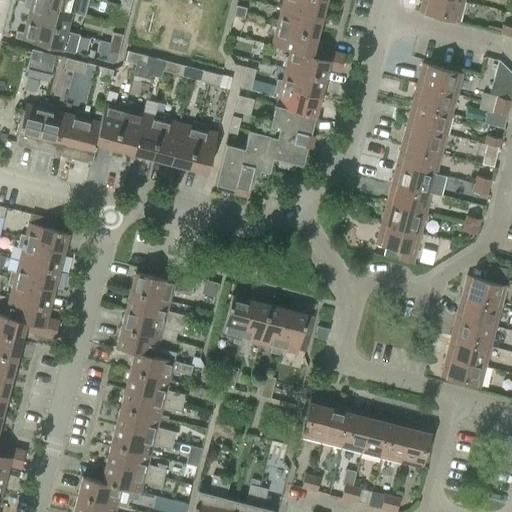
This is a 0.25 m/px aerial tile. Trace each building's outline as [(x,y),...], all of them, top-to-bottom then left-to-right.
[(24,0),(25,1),(70,13),(84,16),(88,0),(24,0)] [(120,0),(119,6),(130,8),(131,0),(120,0)] [(320,20),(324,0),(283,0),(281,10),(320,20)] [(464,2),(454,0),(422,0),(419,12),(459,22),(464,2)] [(66,30),(70,13),(25,1),(23,7),(30,9),(27,21),(66,31),(66,30)] [(130,8),(119,6),(117,16),(127,18),(130,8)] [(246,8),(236,6),(233,16),(244,19),(246,8)] [(316,37),(320,20),(281,10),(278,21),(273,19),(271,26),(276,27),(316,37)] [(66,31),(27,21),(24,33),(17,31),(15,38),(75,53),(80,34),(66,30),(66,31)] [(511,27),(503,25),(501,33),(511,35),(511,27)] [(313,47),(316,37),(276,27),(272,46),(290,51),(290,50),(333,61),(336,52),(313,47)] [(110,43),(120,46),(123,36),(112,33),(110,43)] [(107,54),(117,56),(120,46),(110,43),(107,54)] [(42,52),(31,50),(27,69),(50,74),(55,55),(42,52)] [(285,68),(325,78),(327,69),(340,72),(345,55),(336,52),(333,61),(290,50),(290,51),(285,68)] [(135,64),(137,54),(128,51),(125,62),(135,64)] [(137,54),(135,64),(145,67),(148,57),(137,54)] [(73,71),(76,61),(66,58),(63,68),(73,71)] [(76,61),(73,71),(84,74),(87,64),(76,61)] [(172,74),(175,63),(165,61),(162,71),(172,74)] [(175,63),(172,74),(183,77),(185,66),(175,63)] [(422,63),(417,85),(456,95),(462,73),(422,63)] [(243,78),(253,80),(256,70),(245,67),(243,78)] [(110,81),(113,70),(103,68),(100,78),(110,81)] [(275,86),(320,97),(325,78),(285,68),(282,81),(277,80),(275,86)] [(209,83),(212,73),(201,70),(199,81),(209,83)] [(212,73),(209,83),(219,86),(222,75),(212,73)] [(253,80),(243,78),(240,88),(250,90),(253,80)] [(508,108),(510,100),(511,93),(511,86),(492,81),(489,95),(482,93),(480,101),(508,108)] [(417,85),(412,104),(451,114),(456,95),(417,85)] [(315,116),(320,97),(275,86),(274,92),(279,94),(276,105),(275,105),(275,106),(315,116)] [(236,104),(252,108),(254,100),(238,96),(236,104)] [(16,143),(34,147),(46,103),(39,101),(38,107),(25,103),(16,143)] [(503,128),(508,108),(480,101),(478,109),(486,111),(483,123),(503,128)] [(104,104),(100,123),(95,143),(114,148),(125,103),(118,102),(117,107),(104,104)] [(34,147),(53,152),(63,113),(51,110),(52,105),(46,103),(34,147)] [(114,148),(132,153),(142,113),(130,110),(131,105),(125,103),(114,148)] [(251,108),(252,108),(236,104),(234,112),(250,116),(251,108)] [(446,135),(451,114),(412,104),(406,125),(446,135)] [(296,164),(302,165),(314,116),(315,117),(315,116),(275,106),(270,125),(279,127),(277,138),(267,136),(263,156),(273,158),(280,160),(278,167),(294,171),(296,164)] [(53,152),(72,157),(83,113),(77,111),(75,116),(63,113),(53,152)] [(155,116),(142,113),(132,153),(151,157),(162,113),(156,111),(155,116)] [(89,114),(83,113),(72,157),(91,162),(95,143),(100,123),(88,120),(89,114)] [(169,115),(162,113),(151,157),(169,162),(179,123),(167,120),(169,115)] [(231,124),(239,127),(241,119),(233,116),(231,124)] [(169,162),(188,167),(199,122),(193,121),(192,126),(179,123),(169,162)] [(199,122),(188,167),(207,172),(217,133),(204,129),(206,124),(199,122)] [(239,127),(231,124),(228,133),(237,135),(239,127)] [(406,125),(401,144),(441,155),(446,135),(406,125)] [(225,145),(215,183),(234,188),(233,192),(246,195),(251,173),(258,175),(260,170),(269,172),(273,158),(263,156),(267,136),(249,131),(244,150),(225,145)] [(489,144),(488,146),(500,149),(502,139),(489,135),(487,143),(489,144)] [(435,175),(436,174),(441,155),(401,144),(396,164),(435,175)] [(495,167),(500,149),(488,146),(484,164),(495,167)] [(430,194),(431,194),(440,196),(446,176),(436,174),(435,175),(396,164),(391,184),(430,194)] [(477,176),(474,185),(488,188),(490,179),(477,176)] [(425,214),(430,194),(391,184),(386,204),(425,214)] [(486,194),(488,188),(474,185),(473,191),(486,194)] [(386,204),(380,224),(420,234),(425,214),(386,204)] [(466,215),(464,224),(478,227),(480,219),(466,215)] [(20,234),(18,241),(63,252),(67,233),(29,223),(25,236),(20,234)] [(420,234),(380,224),(375,244),(401,251),(399,260),(412,263),(420,234)] [(476,234),(478,227),(464,224),(462,230),(476,234)] [(58,270),(63,252),(18,241),(17,247),(22,248),(19,260),(58,270)] [(53,289),(58,270),(19,260),(16,272),(11,271),(9,278),(53,289)] [(135,272),(130,291),(170,301),(172,291),(191,296),(193,287),(179,283),(135,272)] [(466,275),(461,297),(500,307),(506,285),(466,275)] [(48,307),(53,289),(9,278),(7,284),(12,285),(9,297),(48,307)] [(130,291),(125,310),(183,325),(185,316),(167,311),(170,301),(130,291)] [(233,343),(239,345),(251,300),(231,295),(221,334),(234,338),(233,343)] [(46,318),(48,307),(9,297),(5,316),(4,316),(56,330),(59,321),(46,318)] [(495,327),(500,307),(461,297),(456,317),(495,327)] [(247,341),(259,344),(269,305),(251,300),(239,345),(246,346),(247,341)] [(269,305),(259,344),(271,347),(270,353),(276,354),(288,310),(269,305)] [(125,310),(121,328),(160,338),(162,329),(181,333),(183,325),(125,310)] [(307,315),(288,310),(276,354),(283,356),(284,351),(297,354),(307,315)] [(54,338),(56,330),(4,316),(5,316),(0,314),(0,334),(18,339),(20,330),(54,338)] [(456,317),(451,336),(490,347),(495,327),(456,317)] [(317,326),(314,337),(326,340),(329,329),(317,326)] [(157,348),(160,338),(121,328),(116,348),(134,352),(135,351),(174,361),(176,353),(157,348)] [(0,354),(13,358),(18,339),(0,334),(0,354)] [(485,367),(490,347),(451,336),(446,356),(485,367)] [(203,369),(174,361),(135,351),(134,352),(130,370),(169,380),(172,371),(201,378),(203,369)] [(0,374),(8,376),(13,358),(0,354),(0,374)] [(480,387),(485,367),(446,356),(440,377),(480,387)] [(228,366),(225,376),(236,379),(238,369),(228,366)] [(167,390),(169,380),(130,370),(125,389),(183,404),(185,395),(167,390)] [(0,394),(3,395),(8,376),(0,374),(0,394)] [(236,379),(225,376),(223,387),(233,389),(236,379)] [(265,376),(262,386),(273,389),(276,378),(265,376)] [(273,389),(262,386),(260,396),(270,399),(273,389)] [(181,413),(183,404),(125,389),(120,408),(160,417),(162,408),(181,413)] [(300,436),(321,442),(331,402),(310,397),(300,436)] [(321,442),(340,447),(350,407),(331,402),(321,442)] [(370,412),(350,407),(340,447),(360,452),(370,412)] [(157,427),(160,417),(120,408),(115,426),(173,441),(176,432),(157,427)] [(360,452),(380,457),(390,417),(370,412),(360,452)] [(410,422),(390,417),(380,457),(400,462),(410,422)] [(432,428),(410,422),(400,462),(421,468),(432,428)] [(171,450),(173,441),(115,426),(110,445),(150,455),(152,445),(171,450)] [(0,444),(0,454),(15,458),(17,449),(0,444)] [(110,445),(106,464),(164,478),(166,469),(147,464),(150,455),(110,445)] [(25,451),(17,449),(15,458),(0,454),(0,473),(5,475),(8,465),(21,469),(25,451)] [(106,464),(101,481),(101,482),(140,492),(143,482),(161,487),(164,478),(106,464)] [(308,489),(312,476),(304,474),(301,487),(308,489)] [(212,511),(222,477),(213,475),(208,494),(198,491),(192,511),(212,511)] [(312,476),(308,489),(316,491),(320,478),(312,476)] [(117,506),(117,505),(125,507),(128,498),(138,501),(140,492),(101,482),(101,481),(83,477),(78,496),(117,506)] [(232,511),(235,501),(226,498),(230,479),(222,477),(212,511),(232,511)] [(252,511),(259,487),(250,484),(245,503),(235,501),(232,511),(252,511)] [(348,500),(351,486),(344,484),(341,498),(348,500)] [(351,486),(348,500),(356,502),(360,488),(351,486)] [(268,489),(259,487),(252,511),(272,511),(273,510),(263,508),(268,489)] [(388,510),(391,496),(384,494),(381,508),(388,510)] [(78,496),(73,511),(115,511),(117,506),(78,496)] [(391,496),(388,510),(396,511),(399,498),(391,496)]
